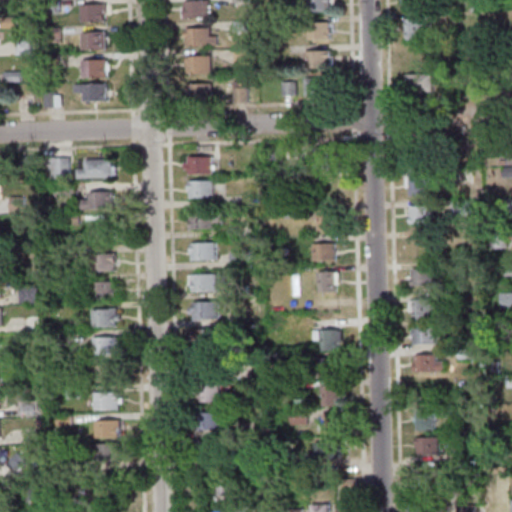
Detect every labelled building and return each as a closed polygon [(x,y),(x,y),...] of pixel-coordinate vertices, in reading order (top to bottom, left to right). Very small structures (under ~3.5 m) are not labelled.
[(59,0),(60,13),(44,13),(44,0),(59,0)] [(186,0),(209,0),(209,16),(186,17),(186,0)] [(329,0),(329,11),(308,12),(307,0),(329,0)] [(400,3),(399,0),(421,0),(421,11),(405,12),(405,3),(400,3)] [(105,21),(82,21),(82,5),(105,4),(105,21)] [(2,27),(2,17),(15,16),(16,27),(2,27)] [(422,39),(406,40),(405,19),(421,19),(422,39)] [(249,21),(249,30),(234,31),(234,22),(249,21)] [(309,39),(308,23),(329,22),(329,39),(309,39)] [(210,28),(210,36),(217,36),(217,44),(188,45),(187,28),(210,28)] [(48,41),(48,30),(61,29),(61,41),(48,41)] [(83,50),(82,32),(106,31),(107,49),(83,50)] [(31,40),(31,54),(16,54),(15,40),(31,40)] [(424,66),(424,46),(406,46),(406,66),(424,66)] [(234,66),(234,49),(249,49),(250,65),(234,66)] [(330,66),(306,67),(305,51),(330,50),(330,66)] [(45,69),(45,55),(59,55),(59,69),(45,69)] [(211,55),(212,72),(189,73),(188,56),(211,55)] [(108,76),(83,77),(83,60),(107,59),(108,76)] [(4,72),(20,71),(20,81),(4,82),(4,72)] [(406,74),(431,73),(432,91),(407,91),(406,74)] [(307,94),(306,78),(332,77),(332,94),(307,94)] [(235,102),(234,81),(247,81),(247,102),(235,102)] [(283,95),(282,82),(296,82),(296,95),(283,95)] [(75,92),(75,84),(108,83),(108,100),(84,101),(84,92),(75,92)] [(189,84),(212,83),(212,100),(189,101),(189,84)] [(44,91),(55,91),(55,95),(61,95),(61,106),(45,107),(44,91)] [(408,125),(432,126),(434,105),(409,103),(408,125)] [(409,145),(434,144),(434,160),(409,161),(409,145)] [(283,159),(268,159),(267,145),(283,145),(283,159)] [(316,168),(316,147),(333,147),(334,167),(316,168)] [(18,156),(32,156),(32,170),(18,170),(18,156)] [(189,157),(213,156),(213,173),(189,173),(189,169),(186,169),(186,163),(189,163),(189,157)] [(42,180),(42,158),(70,157),(70,179),(42,180)] [(78,177),(78,169),(85,168),(85,159),(113,159),(113,177),(78,177)] [(511,176),(503,177),(503,167),(511,167),(511,176)] [(437,174),(437,185),(426,185),(426,195),(410,195),(410,174),(437,174)] [(214,179),(214,196),(190,197),(189,180),(214,179)] [(60,183),(74,182),(74,194),(60,194),(60,183)] [(82,208),(82,200),(89,199),(89,192),(113,191),(113,208),(82,208)] [(23,196),(24,212),(10,213),(10,197),(23,196)] [(511,214),(502,214),(501,199),(511,198),(511,214)] [(453,214),(453,200),(468,199),(468,214),(453,214)] [(410,206),(431,205),(432,222),(411,223),(410,206)] [(301,217),(284,217),(284,207),(300,206),(301,217)] [(335,229),(317,230),(316,210),(334,210),(335,229)] [(191,211),(224,211),(224,223),(214,223),(214,228),(191,228),(191,211)] [(79,223),(62,223),(62,214),(79,214),(79,223)] [(90,223),(114,222),(114,239),(91,239),(90,223)] [(507,248),(490,248),(489,232),(507,231),(507,248)] [(215,242),(216,259),(192,259),(192,243),(215,242)] [(335,260),(314,260),(314,244),(335,243),(335,260)] [(77,257),(62,257),(62,247),(77,246),(77,257)] [(231,252),(249,251),(249,267),(232,267),(231,252)] [(116,270),(91,270),(91,254),(115,253),(116,270)] [(412,269),(433,268),(434,284),(412,285),(412,269)] [(319,292),(319,272),(336,271),(336,273),(339,273),(339,283),(337,283),(337,291),(319,292)] [(192,274),(216,274),(216,291),(192,291),(192,274)] [(8,287),(1,288),(1,297),(0,297),(0,281),(8,281),(8,287)] [(116,298),(83,298),(82,286),(91,286),(91,282),(115,281),(116,298)] [(232,286),(247,285),(247,296),(232,296),(232,286)] [(19,287),(39,287),(39,302),(20,303),(19,287)] [(413,300),(430,299),(431,319),(414,319),(413,300)] [(217,302),(217,318),(193,318),(193,302),(217,302)] [(93,326),(92,309),(116,308),(116,314),(120,314),(121,321),(116,321),(116,325),(93,326)] [(39,316),(40,330),(24,330),(24,316),(39,316)] [(413,327),(435,327),(435,343),(414,343),(413,327)] [(193,330),(218,329),(218,345),(194,346),(193,330)] [(322,350),(321,339),(313,340),(313,330),(338,330),(338,331),(342,331),(342,341),(339,341),(339,350),(322,350)] [(454,332),(471,332),(471,346),(454,347),(454,332)] [(118,353),(94,354),(93,337),(117,337),(118,353)] [(471,350),(471,358),(458,359),(458,350),(471,350)] [(444,371),(415,372),(414,363),(415,363),(415,355),(435,355),(436,362),(443,362),(444,371)] [(218,357),(219,372),(194,373),(194,357),(218,357)] [(339,377),(321,378),(321,358),(339,358),(339,377)] [(94,381),(94,364),(117,364),(118,380),(94,381)] [(195,385),(219,385),(220,401),(196,402),(195,385)] [(324,406),(323,386),(339,385),(340,406),(324,406)] [(67,398),(67,388),(82,388),(82,398),(67,398)] [(118,408),(95,409),(95,393),(118,392),(118,408)] [(20,419),(16,406),(34,402),(35,415),(20,419)] [(461,405),(461,417),(445,417),(444,405),(461,405)] [(416,409),(433,409),(434,430),(417,430),(416,409)] [(307,410),(307,423),(290,423),(290,410),(307,410)] [(220,412),(220,429),(199,429),(199,413),(220,412)] [(324,433),(324,413),(340,413),(340,433),(324,433)] [(71,424),(56,424),(56,415),(71,415),(71,424)] [(96,437),(95,421),(119,420),(120,436),(96,437)] [(417,437),(438,437),(438,453),(417,454),(417,437)] [(198,441),(221,440),(221,457),(198,457),(198,441)] [(340,459),(308,460),(308,452),(315,452),(315,442),(340,442),(340,459)] [(121,460),(96,460),(96,444),(120,444),(121,460)] [(6,462),(17,452),(26,462),(15,472),(6,462)] [(231,457),(245,457),(245,466),(231,467),(231,457)] [(466,488),(465,474),(479,473),(479,488),(466,488)] [(494,487),(494,473),(508,473),(508,486),(494,487)] [(451,474),(452,491),(440,491),(440,475),(451,474)] [(342,489),(342,479),(357,478),(357,489),(342,489)] [(229,481),(229,494),(217,494),(216,481),(229,481)] [(25,500),(25,485),(35,485),(35,500),(25,500)] [(50,486),(61,485),(62,501),(50,501),(50,486)] [(103,500),(102,486),(112,486),(112,499),(103,500)] [(408,511),(408,503),(424,502),(424,511),(408,511)] [(476,511),(477,503),(461,503),(460,511),(476,511)] [(487,503),(487,511),(504,511),(504,503),(487,503)]
